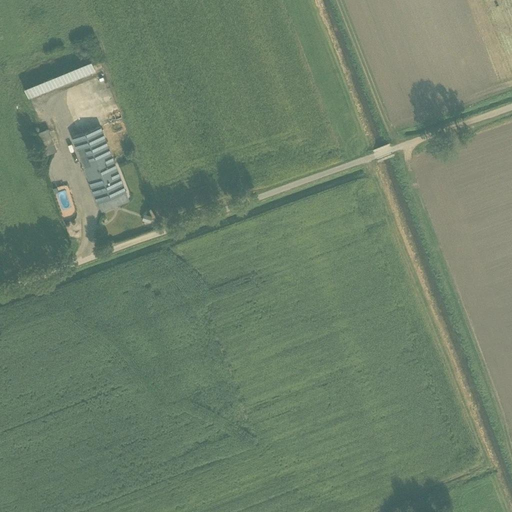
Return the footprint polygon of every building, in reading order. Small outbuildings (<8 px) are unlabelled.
[(91,62),(25,89),(28,97),(95,70),(91,62)] [(100,126),(72,137),(87,174),(115,164),(100,126)] [(37,136),(39,143),(52,138),(50,132),(37,136)] [(52,138),(39,143),(41,149),(53,144),(54,144),(52,138)] [(53,144),(41,149),(43,154),(55,150),(53,144)] [(57,151),(54,144),(53,144),(55,150),(43,154),(44,156),(57,151)] [(115,164),(87,174),(97,202),(98,202),(105,199),(124,192),(125,191),(115,164)] [(105,199),(108,207),(127,200),(124,192),(105,199)] [(105,199),(98,202),(101,210),(108,207),(105,199)]
